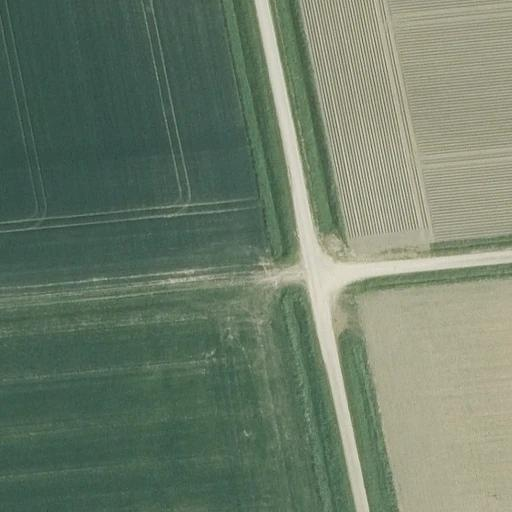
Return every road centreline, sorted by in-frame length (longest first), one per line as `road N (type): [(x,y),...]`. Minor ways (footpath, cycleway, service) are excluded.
road 1 (unclassified): [(313,277),(258,0)]
road 2 (unclassified): [(361,511),(313,277)]
road 3 (unclassified): [(313,277),(511,258)]
